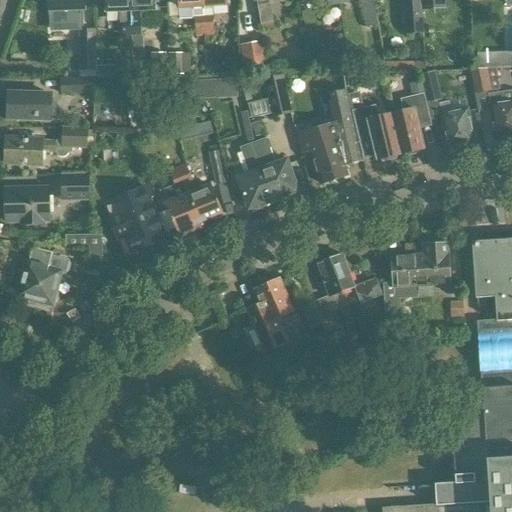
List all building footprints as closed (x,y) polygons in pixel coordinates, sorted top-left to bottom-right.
[(50,0),(51,11),(52,28),(84,26),(83,10),(82,0),(50,0)] [(129,0),(105,0),(106,11),(130,10),(129,0)] [(154,0),(129,0),(130,10),(131,22),(132,41),(141,40),(140,9),(155,9),(154,0)] [(177,0),(178,8),(179,7),(179,20),(195,19),(196,37),(204,36),(203,6),(202,0),(177,0)] [(202,0),(203,6),(204,36),(213,35),(211,5),(227,4),(226,0),(202,0)] [(256,0),(261,29),(273,27),(268,0),(256,0)] [(372,0),(360,0),(365,28),(377,25),(372,0)] [(420,0),(403,0),(406,34),(423,33),(421,10),(420,0)] [(444,0),(420,0),(421,10),(445,8),(444,0)] [(131,22),(122,22),(123,40),(131,40),(131,41),(132,41),(131,22)] [(104,24),(105,50),(119,50),(118,24),(104,24)] [(94,31),(80,31),(80,71),(95,71),(95,53),(94,31)] [(261,42),(241,46),(244,66),(264,62),(261,42)] [(152,54),(152,76),(165,76),(165,54),(152,54)] [(170,54),(170,74),(182,74),(182,54),(170,54)] [(497,69),(470,69),(475,93),(491,91),(490,80),(498,79),(497,69)] [(436,73),(420,77),(427,106),(438,103),(443,102),(436,73)] [(247,81),(241,82),(246,105),(248,104),(251,119),(272,114),(273,118),(290,114),(281,75),(263,79),(268,100),(252,103),(247,81)] [(92,79),(60,80),(61,95),(93,94),(92,79)] [(238,79),(222,79),(222,92),(238,91),(238,79)] [(344,91),(326,95),(332,125),(331,125),(344,166),(361,162),(344,91)] [(500,93),(489,95),(495,139),(511,136),(511,101),(501,103),(500,93)] [(8,94),(7,119),(49,121),(50,95),(8,94)] [(403,113),(391,116),(400,156),(405,155),(405,158),(421,154),(420,151),(424,150),(417,123),(430,120),(423,94),(400,100),(403,113)] [(448,102),(438,104),(442,121),(448,148),(475,143),(467,109),(450,112),(448,102)] [(375,106),(352,112),(359,137),(370,134),(377,161),(381,160),(382,164),(397,160),(396,157),(400,156),(391,116),(378,119),(375,106)] [(260,122),(251,126),(256,139),(264,135),(260,122)] [(331,125),(296,136),(301,155),(310,152),(320,184),(347,176),(344,166),(331,125)] [(6,139),(5,163),(40,165),(41,153),(55,153),(55,154),(56,155),(57,157),(59,157),(60,158),(62,158),(64,157),(66,157),(67,156),(68,154),(71,154),(71,148),(85,149),(86,129),(62,128),(62,142),(6,139)] [(265,139),(252,144),(273,201),(298,192),(287,160),(274,165),(265,139)] [(249,174),(237,178),(248,210),(273,201),(252,144),(240,148),(249,174)] [(220,153),(209,155),(216,188),(226,186),(220,153)] [(185,165),(177,169),(185,188),(193,184),(185,165)] [(175,188),(163,193),(168,203),(165,204),(178,236),(201,227),(188,195),(184,188),(185,188),(177,169),(168,173),(175,188)] [(87,175),(61,175),(61,195),(87,195),(87,175)] [(211,186),(188,195),(201,227),(224,217),(211,186)] [(131,212),(110,221),(117,238),(124,254),(132,251),(156,241),(155,238),(156,238),(151,228),(161,224),(145,187),(124,196),(131,212)] [(47,188),(4,189),(5,222),(20,222),(20,225),(42,224),(42,222),(48,222),(47,188)] [(102,238),(65,238),(65,252),(87,252),(88,264),(102,264),(102,238)] [(434,506),(382,509),(382,511),(511,511),(511,239),(472,242),(476,299),(495,298),(497,321),(478,322),(484,418),(452,420),(451,420),(455,484),(432,485),(434,506)] [(424,256),(415,257),(418,298),(450,296),(450,284),(447,244),(423,246),(424,256)] [(26,263),(17,297),(53,306),(54,304),(57,305),(58,300),(58,294),(57,294),(61,276),(63,277),(68,270),(70,263),(66,256),(60,255),(56,258),(51,256),(52,253),(32,248),(28,263),(26,263)] [(342,255),(317,265),(329,297),(354,287),(342,255)] [(415,257),(392,259),(394,288),(407,287),(408,299),(418,298),(415,257)] [(261,304),(246,310),(265,353),(288,343),(277,318),(293,311),(279,280),(255,290),(261,304)] [(325,298),(314,302),(322,325),(322,324),(325,334),(353,324),(347,308),(331,314),(325,298)] [(462,298),(450,299),(451,320),(463,320),(462,298)] [(322,325),(314,302),(301,307),(310,329),(322,325)]
